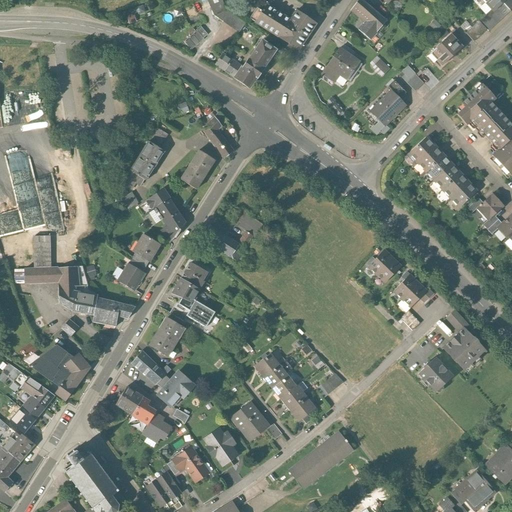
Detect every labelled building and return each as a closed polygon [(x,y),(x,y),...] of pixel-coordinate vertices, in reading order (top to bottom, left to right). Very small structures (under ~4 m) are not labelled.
[(277,30),(290,10),(273,0),(262,0),(253,15),(277,30)] [(374,0),(354,0),(351,4),(363,15),(358,21),(370,33),(389,13),(374,0)] [(507,0),(488,0),(466,20),(475,30),(507,0)] [(295,1),(290,10),(277,30),(299,44),(317,15),(295,1)] [(452,23),(428,45),(439,57),(463,35),(452,23)] [(199,32),(202,39),(209,36),(205,26),(191,31),(192,34),(199,32)] [(259,67),(276,39),(257,27),(240,55),(256,65),(259,67)] [(186,40),(193,49),(203,41),(196,32),(186,40)] [(340,38),(324,65),(335,72),(340,63),(348,67),(359,50),(340,38)] [(256,65),(240,55),(232,67),(248,77),(256,65)] [(378,55),(370,64),(384,76),(391,68),(378,55)] [(425,67),(418,73),(411,66),(401,75),(416,91),(433,75),(425,67)] [(388,78),(368,98),(385,114),(404,94),(388,78)] [(472,122),(478,128),(496,111),(490,105),(494,101),(482,88),(454,114),(467,127),(472,122)] [(6,119),(19,119),(19,108),(6,109),(6,119)] [(511,138),(511,128),(496,111),(478,128),(499,151),(511,139),(511,138)] [(215,118),(201,130),(224,160),(234,152),(217,131),(222,127),(215,118)] [(380,134),(387,125),(380,120),(373,129),(380,134)] [(169,135),(158,129),(150,142),(148,141),(126,177),(141,187),(144,181),(147,182),(165,152),(161,149),(169,135)] [(404,154),(412,163),(431,146),(423,137),(404,154)] [(511,177),(511,176),(511,140),(511,139),(499,151),(493,157),(511,177)] [(412,163),(420,172),(439,155),(431,146),(412,163)] [(214,160),(198,151),(181,181),(197,190),(214,160)] [(447,164),(439,155),(420,172),(428,181),(447,164)] [(428,181),(436,190),(455,174),(447,164),(428,181)] [(436,190),(444,199),(463,183),(455,174),(436,190)] [(471,192),(463,183),(444,199),(452,208),(471,192)] [(162,190),(137,208),(152,228),(162,221),(166,226),(161,230),(168,241),(189,227),(162,190)] [(485,193),(469,206),(482,222),(498,209),(485,193)] [(238,245),(212,228),(204,242),(237,263),(262,225),(238,210),(230,223),(246,233),(238,245)] [(511,223),(505,215),(490,228),(499,238),(503,234),(511,226),(511,223)] [(511,226),(503,234),(511,244),(511,243),(511,226)] [(143,235),(133,253),(148,261),(158,244),(143,235)] [(72,312),(76,292),(85,294),(86,288),(88,288),(86,279),(84,269),(84,267),(50,268),(49,237),(33,237),(34,269),(25,269),(25,270),(25,282),(25,284),(58,284),(59,305),(72,312)] [(376,276),(391,259),(382,251),(367,267),(376,276)] [(133,253),(126,264),(142,272),(148,261),(133,253)] [(401,268),(391,259),(376,276),(385,284),(401,268)] [(180,281),(199,291),(204,282),(201,281),(206,272),(190,263),(180,281)] [(144,274),(142,272),(126,264),(120,275),(123,276),(120,282),(134,291),(144,274)] [(93,266),(84,269),(86,279),(96,276),(93,266)] [(25,282),(25,270),(15,270),(15,282),(25,282)] [(401,301),(417,284),(408,276),(393,293),(401,301)] [(199,291),(180,281),(173,296),(194,307),(192,309),(202,314),(207,305),(195,299),(199,291)] [(425,291),(417,284),(401,301),(411,309),(419,300),(425,304),(433,294),(427,289),(425,291)] [(95,317),(97,299),(97,296),(85,294),(76,292),(72,312),(95,317)] [(97,299),(95,317),(93,323),(114,327),(117,317),(126,319),(135,307),(97,299)] [(188,311),(173,303),(167,313),(181,322),(188,311)] [(418,322),(407,311),(398,320),(409,331),(418,322)] [(468,325),(458,315),(449,324),(458,333),(441,349),(463,373),(485,352),(463,329),(468,325)] [(158,333),(177,344),(185,331),(167,319),(158,333)] [(79,329),(68,320),(61,329),(72,338),(79,329)] [(177,344),(158,333),(150,347),(168,358),(177,344)] [(57,347),(29,367),(61,388),(55,394),(66,401),(89,368),(78,356),(73,359),(57,347)] [(132,364),(147,377),(157,366),(143,352),(132,364)] [(254,367),(263,378),(279,365),(270,354),(254,367)] [(453,376),(434,358),(429,363),(428,361),(422,367),(424,368),(417,375),(434,391),(439,386),(442,388),(453,376)] [(32,399),(47,411),(56,400),(11,364),(2,375),(32,399)] [(263,378),(272,389),(287,377),(279,365),(263,378)] [(157,366),(147,377),(156,386),(158,385),(167,376),(157,366)] [(185,401),(197,386),(178,370),(170,380),(167,376),(158,385),(162,389),(157,397),(173,408),(182,398),(185,401)] [(315,390),(324,400),(343,384),(334,374),(315,390)] [(272,389),(280,401),(296,388),(287,377),(272,389)] [(115,407),(147,426),(155,413),(148,408),(151,403),(127,388),(115,407)] [(280,401),(289,412),(305,399),(296,388),(280,401)] [(47,411),(32,399),(22,412),(37,423),(47,411)] [(313,410),(305,399),(289,412),(298,423),(300,421),(311,413),(313,410)] [(248,442),(264,429),(275,441),(282,435),(273,424),(268,429),(258,417),(260,416),(250,404),(233,418),(239,426),(236,428),(248,442)] [(187,422),(191,415),(178,409),(174,416),(187,422)] [(37,423),(22,412),(11,424),(26,437),(37,423)] [(170,422),(155,413),(147,426),(145,430),(160,439),(170,422)] [(314,417),(311,413),(300,421),(304,426),(314,417)] [(0,419),(0,427),(6,433),(10,428),(0,419)] [(218,429),(203,440),(208,447),(206,449),(214,460),(210,463),(220,477),(234,467),(230,461),(237,456),(230,447),(235,444),(226,432),(222,435),(218,429)] [(352,452),(337,433),(287,473),(302,492),(352,452)] [(16,434),(3,449),(20,465),(35,448),(23,436),(21,439),(16,434)] [(7,479),(20,465),(3,449),(0,447),(0,491),(5,496),(14,486),(7,479)] [(511,455),(504,448),(494,458),(511,473),(511,455)] [(191,449),(166,466),(174,477),(181,472),(178,469),(181,466),(195,485),(207,477),(200,468),(203,466),(191,449)] [(88,453),(87,451),(86,452),(87,454),(85,455),(83,453),(80,452),(78,454),(75,451),(74,451),(73,450),(72,450),(73,452),(68,455),(67,454),(66,455),(67,457),(66,457),(72,465),(66,470),(64,468),(63,469),(64,471),(63,472),(64,473),(65,472),(70,479),(69,480),(70,481),(71,480),(75,486),(74,487),(75,488),(76,487),(81,493),(79,494),(80,495),(82,494),(86,500),(84,501),(85,502),(87,501),(92,508),(90,509),(91,510),(93,509),(94,511),(115,511),(116,511),(118,511),(119,511),(117,510),(117,506),(119,506),(119,505),(117,505),(117,504),(123,500),(117,491),(118,490),(117,489),(116,490),(111,483),(112,482),(111,481),(110,482),(106,476),(107,475),(106,474),(105,475),(100,469),(102,468),(101,467),(100,468),(95,462),(97,461),(96,460),(94,461),(89,454),(91,453),(90,452),(88,453)] [(511,479),(511,473),(494,458),(484,469),(504,488),(511,479)] [(475,471),(449,494),(461,506),(463,505),(468,511),(475,511),(496,494),(475,471)] [(167,473),(156,481),(170,501),(175,497),(181,494),(167,473)] [(164,505),(170,501),(156,481),(145,488),(159,508),(164,505)] [(176,511),(182,508),(175,497),(170,501),(164,505),(169,511),(176,511)] [(453,511),(452,511),(455,508),(447,499),(439,507),(443,511),(453,511)] [(91,510),(90,509),(85,511),(74,511),(65,500),(49,511),(94,511),(93,509),(91,510)]
